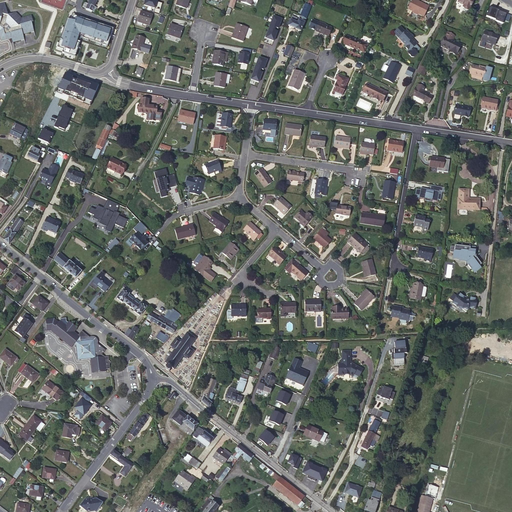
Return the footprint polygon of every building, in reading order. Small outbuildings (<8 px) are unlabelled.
[(85,4),(83,8),(86,9),(92,12),(95,13),(97,8),(94,7),(97,0),(90,0),(88,5),(85,4)] [(169,1),(165,0),(163,5),(161,5),(157,15),(160,16),(164,18),(169,1)] [(189,0),(177,0),(175,5),(186,9),(189,0)] [(418,3),(419,2),(414,0),(411,0),(407,9),(412,11),(413,13),(416,15),(418,14),(423,17),(428,6),(421,3),(421,4),(418,3)] [(458,0),(458,2),(463,5),(463,6),(469,9),(473,0),(458,0)] [(34,32),(31,23),(33,23),(31,16),(20,19),(15,14),(8,16),(4,4),(0,5),(0,25),(4,28),(2,30),(0,32),(0,36),(1,41),(11,38),(12,43),(24,39),(23,35),(34,32)] [(304,5),(299,16),(305,19),(306,19),(311,8),(310,7),(307,6),(304,5)] [(494,8),(490,6),(486,17),(495,20),(498,11),(499,10),(494,8)] [(507,14),(498,11),(495,20),(495,21),(503,24),(507,14)] [(137,22),(138,23),(143,24),(149,26),(152,15),(141,12),(137,22)] [(56,45),(54,50),(75,57),(81,38),(109,46),(113,29),(70,14),(59,45),(56,45)] [(266,40),(276,43),(284,19),(274,16),(266,40)] [(305,19),(299,16),(296,24),(290,21),(287,26),(300,31),(305,19)] [(319,23),(312,20),(311,22),(309,23),(308,24),(309,25),(309,27),(309,28),(316,31),(315,32),(327,37),(330,28),(324,26),(323,25),(324,24),(319,22),(319,23)] [(183,29),(170,24),(166,35),(179,39),(183,29)] [(247,28),(236,25),(231,39),(242,42),(247,28)] [(416,43),(417,42),(413,38),(413,37),(412,35),(410,36),(409,35),(409,34),(405,30),(404,32),(399,27),(392,33),(404,45),(404,46),(408,51),(409,53),(412,55),(415,56),(418,52),(417,50),(420,47),(416,43)] [(491,34),(484,32),(481,41),(495,45),(498,35),(491,33),(491,34)] [(135,37),(133,43),(132,49),(140,51),(144,39),(135,37)] [(347,37),(346,39),(344,42),(344,44),(364,52),(367,45),(347,37)] [(441,46),(449,50),(451,51),(450,53),(455,55),(460,45),(445,37),(441,46)] [(293,49),(287,46),(283,56),(289,58),(293,49)] [(223,62),(225,54),(214,52),(212,65),(222,67),(223,62)] [(266,61),(258,58),(250,80),(258,83),(261,73),(260,73),(261,70),(262,70),(266,61)] [(400,67),(391,63),(383,78),(392,83),(400,67)] [(33,65),(33,77),(43,77),(43,84),(49,84),(49,76),(61,76),(62,66),(33,65)] [(480,68),(472,66),(470,75),(484,78),(483,81),(487,82),(488,81),(491,71),(487,70),(488,69),(486,69),(486,68),(481,67),(480,68)] [(145,70),(139,67),(137,74),(143,76),(145,70)] [(175,82),(178,69),(167,67),(164,80),(175,82)] [(414,70),(408,67),(405,74),(411,77),(414,70)] [(304,75),(294,71),(288,87),(297,91),(304,75)] [(225,84),(227,75),(215,73),(213,87),(224,89),(225,84)] [(91,104),(98,86),(65,74),(56,92),(91,104)] [(336,83),(332,91),(334,92),(342,95),(348,80),(337,75),(335,80),(337,81),(336,83)] [(424,87),(418,84),(413,95),(424,100),(424,101),(428,103),(431,96),(427,94),(422,91),(424,87)] [(367,85),(363,92),(373,97),(373,98),(372,99),(378,101),(378,100),(382,102),(386,94),(378,90),(367,85)] [(33,104),(37,92),(31,90),(27,102),(33,104)] [(497,101),(497,100),(483,98),(481,109),(495,111),(495,110),(497,101)] [(139,104),(138,112),(147,114),(146,120),(154,121),(155,120),(159,121),(160,119),(161,112),(156,111),(157,107),(148,105),(149,100),(141,99),(140,104),(139,104)] [(59,116),(68,120),(73,109),(63,105),(59,116)] [(470,108),(455,105),(453,114),(460,116),(467,118),(470,108)] [(40,108),(37,117),(44,119),(47,111),(40,108)] [(195,114),(180,111),(177,121),(192,125),(195,114)] [(217,119),(216,126),(220,126),(220,127),(221,127),(225,128),(230,128),(232,115),(222,114),(221,119),(218,118),(217,119)] [(68,120),(59,116),(54,127),(64,131),(68,120)] [(271,121),(263,121),(262,130),(275,131),(276,127),(276,121),(271,120),(271,121)] [(28,130),(14,124),(9,135),(20,140),(20,139),(24,141),(27,134),(26,133),(28,130)] [(301,126),(286,124),(284,134),(292,135),(300,136),(301,126)] [(105,125),(103,131),(109,134),(111,128),(105,125)] [(53,134),(42,129),(38,139),(49,143),(53,134)] [(109,134),(103,131),(99,139),(105,141),(109,134)] [(224,145),(225,137),(215,135),(213,149),(224,150),(225,145),(224,145)] [(310,136),(308,146),(315,147),(323,148),(325,138),(310,136)] [(350,139),(335,136),(333,147),(348,149),(350,139)] [(105,141),(99,139),(96,145),(102,148),(105,141)] [(402,142),(388,140),(386,151),(401,153),(402,142)] [(374,145),(361,143),(359,153),(373,155),(374,145)] [(161,144),(160,148),(170,152),(171,147),(161,144)] [(27,156),(40,163),(43,158),(40,157),(42,152),(32,148),(30,152),(29,151),(27,156)] [(100,151),(96,149),(92,158),(96,160),(100,151)] [(11,163),(9,162),(11,158),(5,155),(3,159),(1,158),(0,160),(0,172),(1,172),(5,174),(11,163)] [(449,160),(444,160),(444,159),(431,157),(429,167),(437,168),(437,171),(447,173),(449,160)] [(111,158),(106,168),(121,175),(125,165),(111,158)] [(218,171),(220,170),(217,161),(204,165),(208,174),(218,171)] [(58,167),(51,164),(48,171),(42,169),(39,176),(40,178),(47,181),(46,183),(50,185),(58,167)] [(177,186),(173,174),(167,175),(165,168),(153,171),(155,179),(156,179),(160,192),(159,192),(160,198),(167,196),(165,191),(167,190),(167,189),(177,186)] [(79,174),(69,169),(65,178),(69,180),(68,181),(75,184),(76,183),(80,185),(84,175),(80,173),(79,174)] [(261,169),(254,174),(263,188),(271,182),(264,171),(263,172),(261,169)] [(285,180),(298,181),(303,182),(304,174),(294,173),(287,172),(285,180)] [(187,178),(185,185),(190,187),(189,193),(199,196),(204,181),(193,177),(193,179),(187,178)] [(324,195),(325,187),(326,181),(316,179),(314,197),(319,198),(319,194),(324,195)] [(394,183),(383,181),(382,190),(383,190),(382,198),(392,200),(394,183)] [(446,189),(431,186),(428,185),(428,186),(431,186),(430,191),(421,189),(421,191),(417,190),(415,199),(419,199),(418,202),(424,203),(424,204),(431,206),(431,204),(437,205),(437,204),(440,204),(441,198),(439,198),(440,192),(443,192),(443,189),(446,189)] [(469,190),(459,190),(459,199),(458,199),(458,210),(479,210),(479,199),(468,199),(469,190)] [(290,207),(280,198),(273,206),(280,212),(283,215),(290,207)] [(106,227),(105,230),(111,233),(114,224),(123,228),(127,220),(118,216),(119,214),(116,212),(119,206),(106,200),(103,208),(97,206),(95,210),(90,208),(87,213),(93,216),(92,218),(97,220),(98,220),(98,219),(101,220),(99,224),(106,227)] [(337,204),(329,203),(328,210),(335,211),(335,214),(348,216),(350,208),(340,207),(336,206),(337,204)] [(294,218),(299,223),(303,226),(309,220),(311,218),(306,213),(304,215),(299,211),(294,218)] [(498,212),(494,250),(498,250),(499,247),(500,241),(502,230),(504,218),(504,213),(498,212)] [(385,216),(365,213),(365,214),(360,213),(359,224),(383,227),(385,216)] [(228,223),(214,214),(208,222),(216,226),(214,229),(221,233),(228,223)] [(46,217),(41,230),(46,232),(47,230),(55,234),(59,223),(46,217)] [(425,219),(415,217),(413,227),(423,229),(422,231),(428,232),(429,222),(425,221),(425,219)] [(4,240),(8,244),(22,223),(17,219),(10,230),(4,240)] [(147,229),(140,222),(133,229),(137,233),(132,237),(130,237),(125,243),(130,247),(133,244),(135,246),(135,249),(138,251),(140,251),(148,244),(145,241),(146,238),(142,235),(147,229)] [(254,225),(250,222),(244,230),(252,237),(250,238),(254,241),(257,237),(261,233),(253,226),(254,225)] [(196,236),(193,225),(175,230),(177,240),(196,236)] [(324,230),(323,229),(322,229),(313,239),(324,249),(330,241),(326,237),(328,234),(324,232),(324,230)] [(346,243),(353,249),(354,248),(360,253),(367,246),(354,234),(346,243)] [(108,247),(111,251),(119,243),(117,241),(115,243),(114,241),(108,247)] [(233,255),(238,250),(230,243),(222,253),(230,260),(234,256),(233,255)] [(471,246),(461,245),(461,246),(455,246),(455,247),(451,247),(450,253),(454,253),(454,259),(460,259),(460,261),(466,261),(469,265),(468,266),(471,270),(471,269),(474,273),(480,269),(478,267),(481,265),(476,257),(475,258),(474,256),(475,248),(470,247),(471,246)] [(282,255),(274,249),(269,255),(280,265),(286,257),(282,254),(282,255)] [(433,251),(418,249),(417,259),(425,260),(425,262),(430,263),(433,251)] [(53,260),(75,279),(81,272),(59,254),(53,260)] [(206,271),(208,268),(212,263),(204,257),(203,257),(201,255),(199,256),(195,261),(195,263),(198,265),(194,270),(210,282),(215,275),(209,270),(208,272),(206,271)] [(292,260),(285,268),(289,272),(290,271),(291,272),(298,278),(301,281),(307,273),(292,260)] [(363,271),(365,279),(375,276),(371,261),(361,263),(363,271)] [(111,284),(98,275),(93,283),(105,292),(111,284)] [(14,276),(6,286),(12,291),(13,290),(16,292),(17,290),(18,291),(24,283),(14,276)] [(413,285),(412,290),(410,298),(420,300),(423,287),(413,285)] [(139,315),(146,307),(140,303),(138,306),(126,297),(128,294),(123,290),(116,299),(122,303),(123,302),(134,310),(134,311),(139,315)] [(410,298),(412,290),(411,290),(409,300),(420,302),(420,300),(410,298)] [(373,298),(366,291),(360,297),(353,305),(361,312),(373,298)] [(464,297),(459,292),(456,297),(455,298),(452,302),(457,306),(458,307),(460,308),(461,308),(466,312),(468,310),(468,308),(475,309),(476,299),(475,299),(475,298),(471,298),(470,298),(467,298),(466,299),(464,299),(464,297)] [(38,296),(29,307),(34,311),(36,308),(41,312),(47,304),(38,296)] [(315,311),(320,311),(320,300),(315,300),(315,301),(305,301),(305,311),(315,311)] [(285,303),(280,303),(280,313),(286,313),(295,313),(295,304),(285,304),(285,303)] [(227,319),(228,319),(231,319),(231,316),(241,316),(245,316),(245,304),(240,304),(240,305),(231,306),(231,310),(228,310),(227,311),(227,319)] [(404,309),(393,307),(391,318),(399,319),(400,321),(408,322),(409,314),(409,312),(404,311),(404,309)] [(338,311),(338,308),(331,308),(331,311),(331,319),(347,319),(347,311),(340,311),(338,311)] [(254,317),(254,323),(261,323),(261,319),(270,318),(270,309),(265,309),(265,310),(257,310),(257,317),(254,317)] [(164,317),(175,324),(178,318),(168,311),(164,317)] [(149,313),(146,319),(172,334),(177,326),(162,317),(161,319),(149,313)] [(24,315),(22,318),(23,319),(14,332),(21,337),(19,341),(22,344),(27,338),(23,335),(31,325),(28,322),(30,319),(24,315)] [(63,341),(71,348),(74,344),(76,346),(77,360),(90,359),(91,367),(102,366),(102,370),(105,370),(109,369),(109,365),(110,363),(109,361),(108,357),(104,357),(104,356),(102,355),(105,351),(97,344),(97,343),(97,342),(97,341),(97,340),(96,339),(96,338),(95,338),(94,338),(94,337),(93,337),(92,337),(91,337),(90,337),(90,338),(89,338),(81,331),(77,336),(73,332),(75,329),(75,327),(70,323),(69,324),(68,323),(65,326),(59,321),(58,323),(54,319),(45,320),(46,331),(50,331),(59,337),(59,338),(58,338),(59,338),(59,339),(59,340),(59,341),(60,341),(61,341),(61,342),(62,342),(63,342),(63,341)] [(124,335),(131,340),(138,329),(134,327),(131,331),(128,329),(124,335)] [(170,338),(159,332),(157,336),(167,341),(170,338)] [(167,365),(164,368),(168,371),(171,367),(173,369),(183,356),(188,359),(193,351),(188,348),(195,339),(186,333),(180,342),(175,339),(170,346),(174,349),(165,363),(167,365)] [(405,343),(395,343),(395,350),(392,350),(393,353),(394,353),(394,355),(391,355),(392,360),(394,360),(395,366),(405,366),(404,354),(408,354),(408,349),(406,349),(405,343)] [(279,350),(273,347),(268,359),(274,361),(279,350)] [(16,359),(4,350),(0,355),(0,358),(10,366),(16,359)] [(350,352),(342,352),(342,362),(342,365),(340,365),(338,365),(338,368),(334,368),(330,370),(320,384),(326,389),(338,377),(349,376),(353,378),(354,375),(359,378),(363,370),(352,364),(351,364),(348,364),(348,360),(351,360),(350,352)] [(428,358),(418,355),(416,361),(426,364),(428,358)] [(301,363),(294,360),(285,379),(302,387),(308,374),(302,371),(301,373),(298,371),(301,363)] [(20,374),(32,382),(37,375),(26,366),(26,367),(23,364),(18,371),(21,374),(20,374)] [(248,376),(241,374),(236,390),(229,388),(225,399),(240,403),(241,398),(235,396),(237,391),(242,392),(248,376)] [(269,394),(275,378),(267,375),(265,379),(262,378),(257,389),(269,394)] [(212,403),(211,402),(208,401),(210,397),(212,399),(214,395),(211,394),(217,380),(212,378),(211,381),(210,380),(201,402),(209,408),(212,403)] [(56,400),(62,393),(47,382),(42,389),(56,400)] [(392,390),(381,386),(380,390),(378,389),(377,395),(381,396),(380,398),(388,401),(389,399),(392,400),(395,393),(391,392),(392,390)] [(176,394),(173,392),(168,398),(170,400),(173,397),(175,398),(176,397),(175,396),(176,394)] [(290,397),(279,392),(275,402),(282,405),(282,404),(285,406),(288,400),(289,401),(290,397)] [(90,408),(87,405),(91,400),(85,396),(74,409),(77,412),(74,417),(78,420),(82,416),(83,416),(84,416),(87,413),(86,412),(90,408)] [(175,404),(168,400),(156,420),(163,424),(175,404)] [(186,417),(178,411),(172,419),(180,425),(179,427),(190,435),(197,424),(187,416),(186,417)] [(389,413),(384,411),(381,419),(387,421),(389,413)] [(283,417),(272,412),(267,422),(274,425),(278,426),(281,420),(281,421),(283,417)] [(25,426),(33,432),(35,429),(40,432),(44,425),(32,416),(25,426)] [(146,420),(141,416),(126,437),(131,440),(146,420)] [(100,417),(95,424),(105,431),(107,427),(109,425),(110,423),(104,419),(101,417),(100,417)] [(381,421),(375,418),(361,447),(367,450),(369,445),(373,447),(376,441),(377,442),(379,437),(374,434),(381,421)] [(155,425),(163,449),(168,443),(163,428),(161,429),(159,423),(155,425)] [(64,424),(62,438),(70,439),(71,435),(78,436),(79,429),(76,428),(76,426),(64,424)] [(26,441),(33,432),(25,426),(18,435),(26,441)] [(323,433),(307,426),(303,436),(312,439),(319,441),(323,433)] [(213,439),(199,428),(192,436),(207,447),(213,439)] [(273,439),(264,432),(257,440),(263,445),(263,444),(266,447),(270,442),(271,442),(273,439)] [(8,447),(0,441),(0,454),(9,460),(12,455),(5,450),(8,447)] [(248,461),(252,456),(239,445),(234,450),(248,461)] [(131,451),(127,448),(123,453),(122,453),(121,454),(124,457),(125,455),(127,456),(131,451)] [(223,451),(218,448),(212,457),(223,465),(231,454),(224,449),(223,451)] [(132,464),(113,450),(109,454),(125,466),(120,473),(124,476),(132,464)] [(244,465),(248,461),(234,450),(231,454),(244,465)] [(68,453),(56,451),(55,461),(66,463),(68,453)] [(167,452),(163,458),(170,463),(174,458),(167,452)] [(187,453),(183,459),(194,467),(198,462),(187,453)] [(292,469),(296,471),(301,461),(290,456),(287,464),(290,466),(293,468),(292,469)] [(170,463),(163,458),(155,468),(163,473),(170,463)] [(233,464),(227,460),(215,477),(221,481),(230,468),(233,464)] [(300,501),(304,496),(262,463),(259,467),(262,469),(277,481),(273,486),(297,505),(300,501)] [(309,483),(314,472),(309,470),(310,469),(305,467),(301,475),(304,477),(306,478),(305,481),(309,483),(308,483),(309,483)] [(55,470),(43,468),(41,479),(53,480),(55,470)] [(162,474),(154,469),(148,478),(155,483),(162,474)] [(187,476),(187,475),(182,471),(179,476),(178,475),(175,480),(179,483),(178,484),(184,488),(183,489),(187,491),(195,479),(191,475),(190,476),(189,478),(187,476)] [(317,483),(320,484),(324,476),(319,473),(319,474),(314,472),(315,472),(314,472),(309,483),(313,484),(314,482),(317,483)] [(135,511),(150,492),(155,485),(150,481),(130,509),(124,505),(119,511),(135,511)] [(353,486),(348,484),(345,493),(358,498),(361,489),(356,487),(353,486)] [(30,486),(28,496),(41,498),(42,488),(30,486)] [(429,489),(427,496),(434,498),(436,491),(429,489)] [(374,511),(381,494),(374,491),(370,501),(368,500),(364,511),(374,511)] [(421,496),(416,511),(429,511),(433,499),(421,496)] [(102,502),(97,498),(96,499),(94,498),(88,499),(88,498),(84,499),(79,506),(86,511),(98,508),(102,502)] [(214,504),(208,498),(199,509),(202,511),(213,511),(218,507),(214,504)]
